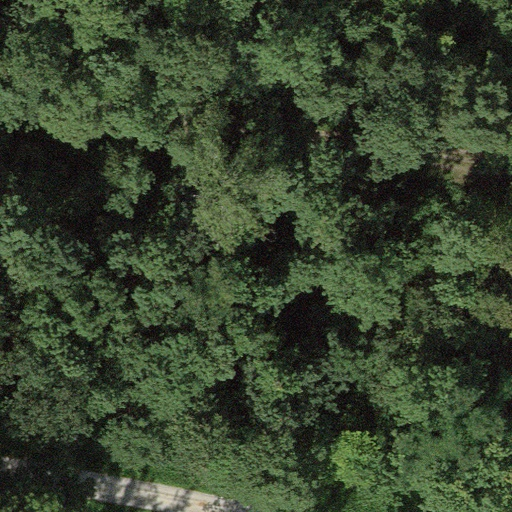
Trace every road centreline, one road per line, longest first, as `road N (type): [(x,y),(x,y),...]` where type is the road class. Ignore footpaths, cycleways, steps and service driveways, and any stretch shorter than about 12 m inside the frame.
road 1 (track): [(0,99),(511,163)]
road 2 (track): [(236,511),(0,472)]
